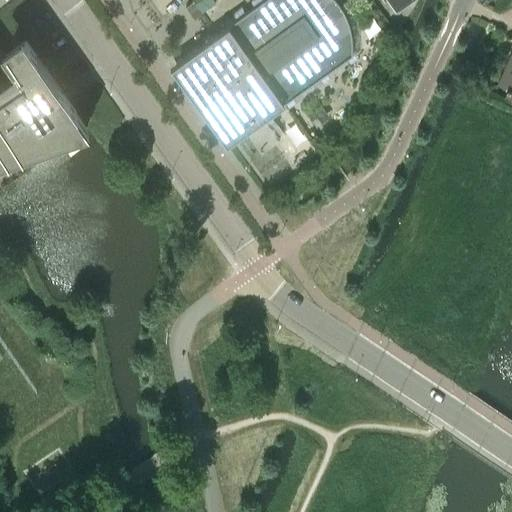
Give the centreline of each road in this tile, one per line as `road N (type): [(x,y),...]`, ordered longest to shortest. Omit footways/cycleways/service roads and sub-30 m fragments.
road 1 (tertiary): [(453,413),(277,291),(68,0)]
road 2 (residential): [(464,0),(383,175)]
